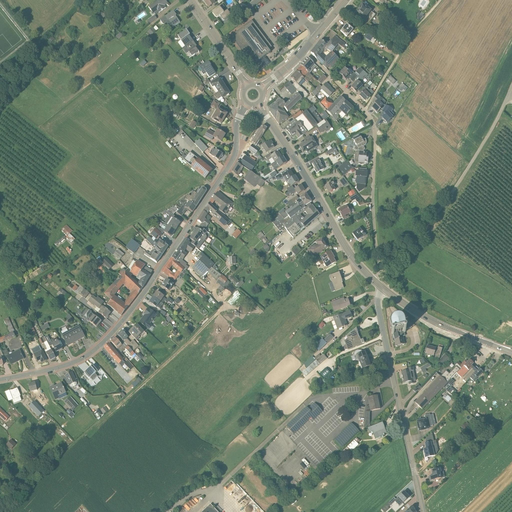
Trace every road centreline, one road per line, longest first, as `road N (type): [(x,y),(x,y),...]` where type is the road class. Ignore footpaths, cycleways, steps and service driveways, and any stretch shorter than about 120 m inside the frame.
road 1 (residential): [(0,379),(79,359),(131,311),(231,161),(245,103)]
road 2 (residential): [(303,50),(373,124),(380,276)]
road 3 (unclassified): [(511,85),(442,206),(380,276)]
road 4 (secondary): [(375,281),(256,104)]
road 5 (unclassified): [(422,511),(394,382)]
